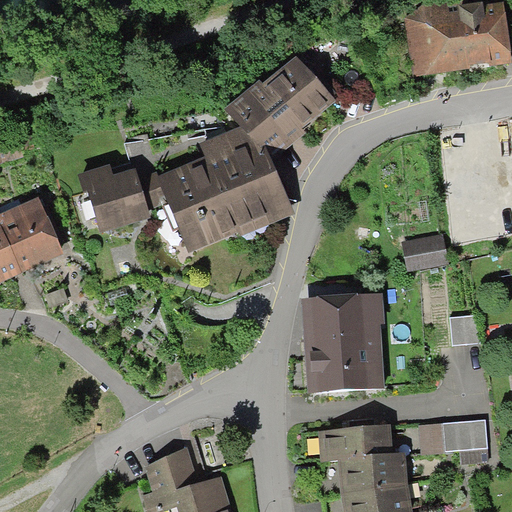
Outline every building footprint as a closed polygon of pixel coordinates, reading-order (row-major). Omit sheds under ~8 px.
[(429,0),(405,17),(412,75),(511,61),(511,54),(505,3),(483,6),(483,3),(461,6),(459,0),(429,0)] [(302,128),(337,100),(296,56),(264,83),(261,79),(225,110),(241,127),(262,148),(268,146),(273,158),(306,133),(302,128)] [(206,156),(239,232),(241,237),(295,213),(273,158),(268,146),(262,148),(241,127),(200,145),(206,156)] [(0,141),(0,167),(24,158),(15,135),(0,141)] [(239,232),(206,156),(158,178),(169,202),(190,253),(239,232)] [(100,231),(151,215),(149,210),(140,179),(136,168),(114,175),(110,164),(77,174),(83,191),(87,190),(100,231)] [(169,202),(158,178),(156,172),(140,179),(149,210),(169,202)] [(0,213),(0,222),(23,273),(66,253),(39,195),(0,213)] [(0,283),(23,273),(0,222),(0,283)] [(402,243),(408,274),(449,265),(442,235),(402,243)] [(386,325),(384,296),(302,302),(308,395),(385,389),(381,325),(386,325)] [(451,318),(453,347),(480,344),(478,316),(451,318)] [(439,430),(425,429),(424,455),(451,455),(451,467),(484,468),(485,424),(439,423),(439,430)] [(395,456),(392,427),(320,432),(322,462),(337,461),(395,456)] [(198,483),(188,449),(145,468),(153,493),(143,496),(147,511),(163,511),(169,510),(170,511),(232,511),(221,476),(198,483)] [(407,455),(395,456),(337,461),(341,498),(409,489),(407,455)] [(412,511),(409,489),(341,498),(343,511),(412,511)]
